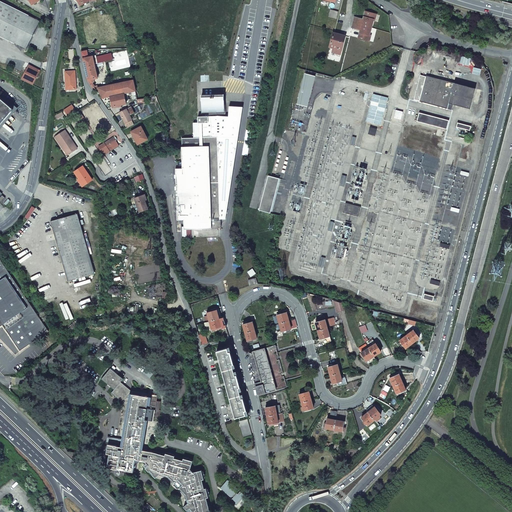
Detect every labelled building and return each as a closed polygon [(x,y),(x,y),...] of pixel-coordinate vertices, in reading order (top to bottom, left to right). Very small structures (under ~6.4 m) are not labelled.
[(40,21),(0,1),(0,36),(26,49),(40,21)] [(363,19),(354,17),(351,28),(360,30),(358,38),(369,41),(370,35),(369,35),(373,19),(374,20),(376,14),(365,11),(363,19)] [(345,36),(334,33),(330,47),(334,48),(333,52),(338,53),(339,49),(341,50),(345,36)] [(111,53),(95,57),(96,63),(112,59),(111,53)] [(88,57),(83,58),(88,81),(93,88),(95,86),(93,83),(95,81),(94,79),(98,79),(93,56),(88,57)] [(40,71),(29,65),(22,79),(33,85),(40,71)] [(75,71),(65,71),(66,90),(76,89),(76,84),(75,84),(75,78),(76,78),(75,71)] [(308,107),(316,77),(305,74),(297,104),(308,107)] [(419,102),(452,110),(453,105),(470,109),(475,89),(426,76),(426,77),(420,75),(419,79),(414,100),(419,101),(419,102)] [(109,85),(97,88),(102,99),(111,97),(124,94),(136,92),(133,80),(120,83),(109,85)] [(124,94),(111,97),(113,107),(126,104),(124,94)] [(224,96),(201,97),(202,112),(219,112),(219,102),(224,101),(224,96)] [(0,123),(13,108),(0,97),(0,123)] [(184,220),(184,229),(206,228),(206,233),(222,233),(222,228),(221,228),(219,184),(231,184),(243,107),(229,106),(229,117),(217,116),(198,117),(198,123),(193,123),(194,138),(182,138),(183,168),(175,169),(177,220),(184,220)] [(68,107),(64,110),(68,117),(76,112),(75,110),(73,107),(69,109),(68,107)] [(131,107),(120,112),(125,123),(126,123),(132,120),(129,113),(133,111),(131,107)] [(449,121),(419,113),(417,121),(447,129),(449,121)] [(138,141),(139,144),(148,139),(141,127),(132,132),(133,136),(136,142),(138,141)] [(65,130),(55,136),(58,141),(59,140),(69,154),(77,148),(65,130)] [(115,136),(99,147),(104,155),(119,146),(116,140),(117,139),(115,136)] [(69,154),(59,140),(58,141),(67,155),(69,154)] [(83,166),(74,171),(79,178),(79,179),(80,178),(85,185),(92,180),(83,166)] [(270,213),(279,179),(271,177),(268,176),(259,210),(270,213)] [(141,196),(134,198),(139,212),(147,209),(145,203),(147,202),(144,195),(141,196)] [(343,212),(359,216),(361,206),(346,202),(343,212)] [(77,214),(51,221),(68,281),(94,274),(77,214)] [(0,259),(0,326),(3,324),(20,350),(48,331),(0,259)] [(333,301),(337,312),(346,309),(344,304),(333,301)] [(217,310),(207,313),(210,321),(219,318),(217,310)] [(287,312),(277,315),(280,323),(289,320),(287,312)] [(210,321),(212,329),(222,326),(219,318),(210,321)] [(222,326),(212,329),(213,331),(224,327),(221,318),(219,318),(222,326)] [(326,320),(328,326),(335,324),(334,318),(326,320)] [(318,322),(316,322),(318,330),(328,328),(325,320),(320,321),(320,319),(318,320),(318,322)] [(289,320),(280,323),(282,331),(292,329),(289,320)] [(253,322),(243,325),(245,333),(255,330),(253,322)] [(365,325),(359,327),(361,333),(367,331),(365,325)] [(328,328),(318,330),(320,339),(330,336),(328,328)] [(255,330),(245,333),(248,341),(257,338),(255,330)] [(406,348),(419,338),(413,330),(400,340),(406,348)] [(381,351),(376,343),(369,348),(374,356),(381,351)] [(235,417),(246,415),(227,348),(217,351),(235,417)] [(362,352),(361,352),(367,361),(374,356),(369,348),(362,352)] [(276,390),(265,349),(249,353),(257,379),(255,380),(259,395),(276,390)] [(127,361),(136,368),(140,363),(131,356),(127,361)] [(338,364),(328,367),(330,375),(340,372),(338,364)] [(123,379),(111,368),(102,379),(114,389),(120,382),(123,379)] [(340,372),(330,375),(333,383),(342,380),(340,372)] [(393,386),(402,382),(399,374),(390,378),(393,386)] [(142,450),(147,424),(147,420),(153,421),(153,417),(159,418),(160,410),(159,410),(160,402),(156,401),(157,397),(157,396),(131,391),(120,382),(114,389),(111,393),(125,404),(128,405),(124,428),(125,428),(125,431),(123,431),(121,446),(122,446),(121,456),(136,458),(135,461),(139,461),(139,460),(141,449),(142,450)] [(397,394),(406,390),(402,382),(393,386),(397,394)] [(302,402),(311,400),(309,391),(299,394),(302,402)] [(314,408),(311,400),(302,402),(304,410),(314,408)] [(277,414),(275,406),(266,407),(267,416),(277,414)] [(368,412),(374,420),(381,414),(375,407),(374,407),(371,409),(370,408),(367,410),(369,411),(368,412)] [(368,425),(374,420),(368,412),(362,417),(368,425)] [(278,423),(277,414),(267,416),(269,424),(273,423),(278,423)] [(334,430),(336,420),(330,419),(327,418),(326,428),(334,430)] [(243,437),(251,435),(247,420),(239,422),(243,437)] [(344,421),(336,420),(334,430),(343,431),(344,421)] [(107,467),(118,469),(117,469),(116,470),(115,471),(115,472),(116,474),(116,475),(117,475),(118,475),(119,475),(120,474),(121,473),(121,472),(121,471),(120,470),(119,469),(133,472),(134,468),(135,466),(135,465),(135,461),(136,458),(121,456),(122,446),(121,446),(117,446),(117,445),(108,444),(107,453),(110,454),(107,467)] [(168,475),(174,481),(174,485),(177,488),(180,488),(186,494),(188,502),(184,506),(187,510),(188,509),(190,511),(204,511),(210,511),(207,497),(209,497),(206,487),(204,488),(202,479),(204,479),(202,470),(199,470),(199,468),(198,467),(197,465),(195,464),(194,463),(192,463),(192,460),(183,458),(183,460),(174,457),(175,455),(165,453),(165,455),(152,451),(142,450),(141,449),(139,460),(145,461),(148,465),(145,468),(149,471),(150,470),(153,473),(152,474),(155,477),(160,473),(168,475)] [(238,489),(228,480),(225,484),(226,485),(222,489),(232,497),(233,496),(235,497),(232,501),(237,505),(245,495),(241,491),(238,494),(237,493),(237,494),(235,493),(238,489)]
